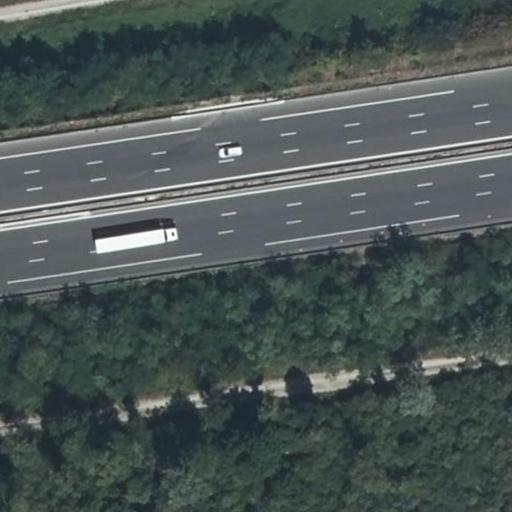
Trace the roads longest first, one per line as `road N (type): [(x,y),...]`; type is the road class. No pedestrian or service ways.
road 1 (motorway): [(0,258),(511,179)]
road 2 (motorway): [(511,107),(0,185)]
road 3 (track): [(511,354),(0,429)]
